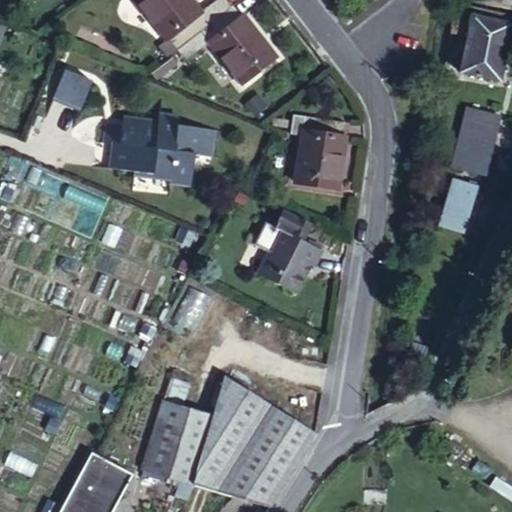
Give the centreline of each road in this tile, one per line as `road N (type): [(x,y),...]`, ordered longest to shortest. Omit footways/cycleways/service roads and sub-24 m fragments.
road 1 (residential): [(330,438),(375,105),(292,0)]
road 2 (unclassified): [(330,438),(396,409),(430,383),(511,206)]
